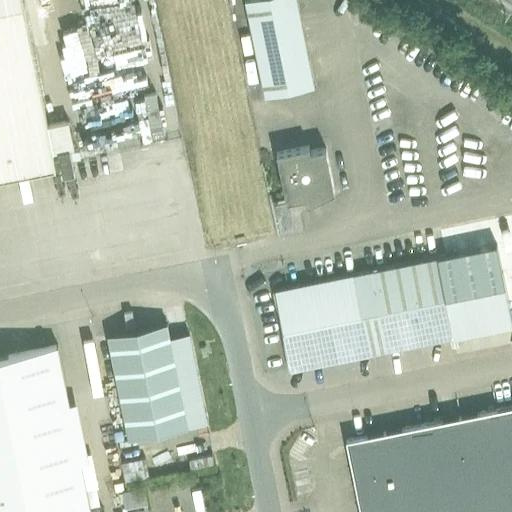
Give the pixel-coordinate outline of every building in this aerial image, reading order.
[(0,0),(0,175),(56,164),(22,0),(0,0)] [(246,0),(265,95),(314,85),(297,0),(246,0)] [(390,89),(366,92),(369,109),(392,106),(390,89)] [(255,100),(259,136),(272,134),(268,98),(255,100)] [(142,135),(71,149),(76,172),(147,157),(142,135)] [(307,205),(335,191),(326,147),(310,151),(309,146),(277,152),(287,201),(303,197),(307,205)] [(469,198),(475,220),(499,214),(493,193),(469,198)] [(511,319),(497,244),(459,252),(475,331),(511,323),(511,319)] [(373,270),(275,290),(291,369),(369,353),(389,349),(454,336),(475,331),(459,252),(437,256),(373,270)] [(167,322),(108,334),(124,413),(129,439),(188,428),(208,424),(190,333),(170,337),(167,322)] [(91,511),(57,345),(0,356),(0,511),(91,511)] [(394,400),(397,410),(418,404),(415,395),(394,400)] [(511,511),(511,405),(346,439),(361,511),(511,511)] [(183,444),(165,443),(164,457),(182,458),(183,444)] [(141,460),(160,458),(159,446),(140,448),(141,460)] [(117,464),(117,473),(136,472),(136,463),(117,464)]
